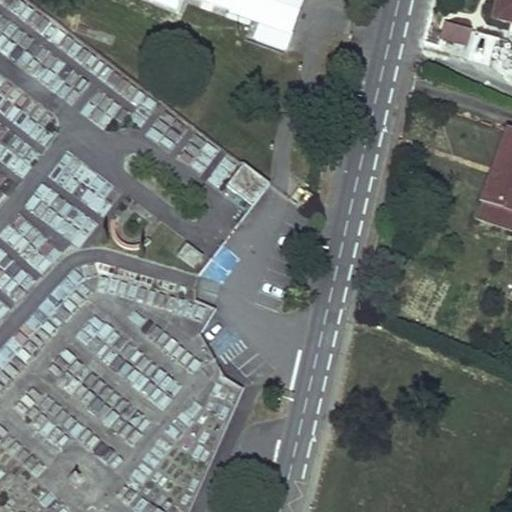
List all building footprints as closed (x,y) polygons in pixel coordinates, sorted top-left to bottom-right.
[(148,0),(175,10),(178,0),(148,0)] [(207,0),(261,20),(254,37),(284,48),(302,0),(207,0)] [(511,0),(501,0),(496,21),(511,25),(511,0)] [(442,40),(469,48),(473,32),(447,24),(442,40)] [(148,138),(174,152),(187,129),(161,115),(148,138)] [(511,136),(507,135),(493,171),(499,174),(488,204),(511,212),(511,136)] [(136,150),(122,169),(196,223),(209,207),(136,150)] [(243,166),(227,187),(252,207),(268,185),(243,166)] [(499,174),(493,171),(482,201),(488,204),(499,174)] [(511,212),(488,204),(480,222),(511,233),(511,212)] [(168,234),(146,262),(199,277),(212,260),(199,249),(194,255),(168,234)]
